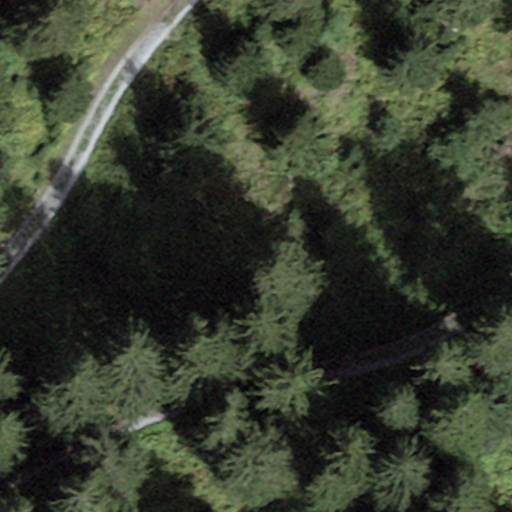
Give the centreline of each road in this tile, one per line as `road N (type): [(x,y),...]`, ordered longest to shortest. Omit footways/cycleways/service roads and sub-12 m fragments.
road 1 (track): [(0,487),(164,416),(378,362),(511,293)]
road 2 (track): [(191,0),(131,67),(42,216),(0,269)]
